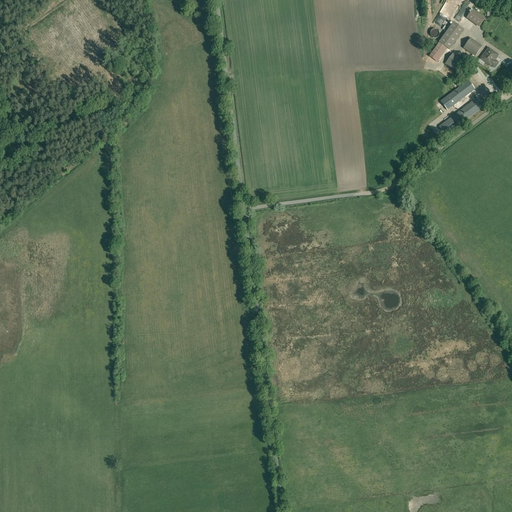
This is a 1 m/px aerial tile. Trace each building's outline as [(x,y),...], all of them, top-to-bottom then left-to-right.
[(424,0),(425,19),(432,19),(431,0),(424,0)] [(447,17),(451,11),(444,7),(441,14),(447,17)] [(472,10),(466,19),(479,28),(485,20),(479,15),(472,10)] [(441,14),(438,18),(443,22),(446,17),(441,14)] [(454,22),(439,43),(449,50),(458,38),(459,39),(466,30),(454,22)] [(481,47),(470,39),(464,48),(475,56),(481,47)] [(437,64),(448,49),(439,43),(439,42),(433,50),(428,57),(437,64)] [(498,55),(488,48),(485,54),(483,53),(480,57),(482,58),(480,60),(490,67),(491,66),(494,68),(498,63),(495,60),(498,55)] [(465,63),(453,54),(445,65),(457,74),(459,71),(464,64),(465,63)] [(473,70),(464,64),(459,71),(468,77),(473,70)] [(475,90),(468,81),(440,102),(447,111),(475,90)] [(487,105),(480,96),(439,127),(446,136),(487,105)]
